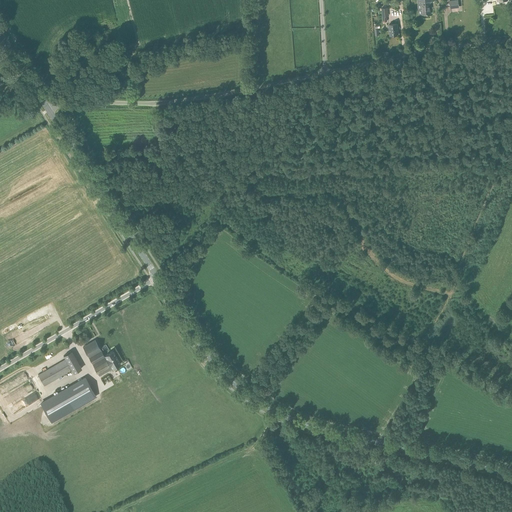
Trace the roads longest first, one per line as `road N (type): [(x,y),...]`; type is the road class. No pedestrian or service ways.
road 1 (unclassified): [(47,110),(189,102),(423,52),(511,42)]
road 2 (secondary): [(511,476),(274,407),(221,362),(152,274)]
road 3 (secondary): [(152,274),(47,110)]
road 4 (unclassified): [(0,367),(152,274)]
road 5 (track): [(118,511),(261,438)]
road 6 (track): [(279,402),(261,438),(307,511)]
